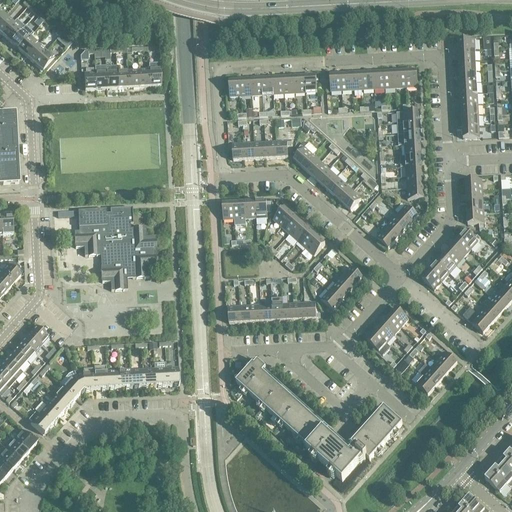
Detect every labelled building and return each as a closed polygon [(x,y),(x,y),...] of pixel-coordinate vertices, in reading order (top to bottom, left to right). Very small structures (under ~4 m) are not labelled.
[(31,13),(34,10),(25,2),(22,5),(31,13)] [(6,16),(0,22),(0,34),(2,36),(14,23),(6,16)] [(10,44),(22,31),(25,27),(17,20),(14,23),(2,36),(10,44)] [(22,31),(10,44),(18,51),(30,38),(22,31)] [(30,38),(18,51),(26,58),(38,45),(30,38)] [(458,42),(458,53),(475,52),(474,41),(458,42)] [(38,45),(26,58),(34,65),(46,52),(38,45)] [(46,52),(34,65),(43,73),(54,60),(46,52)] [(88,62),(88,56),(88,52),(85,52),(80,57),(80,62),(88,62)] [(475,52),(458,53),(459,64),(475,63),(475,52)] [(475,63),(459,64),(459,75),(476,74),(475,63)] [(85,92),(96,91),(95,74),(93,74),(93,70),(85,70),(86,74),(84,75),(85,92)] [(160,70),(149,71),(150,88),(161,88),(160,70)] [(149,71),(138,72),(139,89),(150,88),(149,71)] [(127,72),(116,73),(117,90),(128,90),(127,72)] [(138,72),(127,72),(128,90),(139,89),(138,72)] [(417,72),(406,73),(406,90),(418,89),(417,72)] [(106,73),(95,74),(96,91),(107,91),(106,73)] [(116,73),(106,73),(107,91),(117,90),(116,73)] [(406,73),(395,74),(396,90),(406,90),(406,73)] [(384,74),(373,75),(374,91),(385,91),(384,74)] [(395,74),(384,74),(385,91),(396,90),(395,74)] [(476,74),(459,75),(460,86),(477,85),(476,74)] [(362,75),(351,76),(352,93),(363,92),(362,75)] [(373,75),(362,75),(363,92),(374,91),(373,75)] [(351,76),(341,77),(341,93),(352,93),(351,76)] [(330,94),(341,93),(341,77),(329,77),(330,94)] [(305,78),(294,79),(295,96),(306,95),(305,78)] [(316,78),(305,78),(306,95),(317,94),(316,78)] [(294,79),(283,80),(284,96),(295,96),(294,79)] [(272,80),(261,81),(262,97),(273,97),(272,80)] [(283,80),(272,80),(273,97),(284,96),(283,80)] [(251,81),(240,82),(241,98),(251,98),(251,81)] [(261,81),(251,81),(251,98),(262,97),(261,81)] [(229,99),(241,98),(240,82),(228,82),(229,99)] [(477,85),(460,86),(461,96),(477,95),(477,85)] [(477,95),(461,96),(461,107),(478,106),(477,95)] [(478,106),(461,107),(462,118),(478,117),(478,106)] [(0,185),(19,184),(16,133),(17,133),(16,113),(0,113),(0,185)] [(419,113),(402,114),(403,125),(420,125),(419,113)] [(478,117),(462,118),(462,129),(479,128),(478,117)] [(316,132),(312,129),(305,122),(303,130),(307,134),(310,131),(314,135),(316,132)] [(420,125),(403,125),(403,136),(420,135),(420,125)] [(479,128),(462,129),(463,140),(480,139),(479,128)] [(420,135),(403,136),(404,147),(421,146),(420,135)] [(276,143),(265,144),(266,160),(277,160),(276,143)] [(287,143),(276,143),(277,160),(288,159),(287,148),(292,148),(291,143),(287,143)] [(254,144),(243,145),(244,162),(255,161),(254,144)] [(265,144),(254,144),(255,161),(266,160),(265,144)] [(233,162),(244,162),(243,145),(232,146),(233,162)] [(421,146),(404,147),(405,158),(421,157),(421,146)] [(293,161),(302,169),(313,156),(304,149),(301,147),(298,150),(301,153),(293,161)] [(313,156),(302,169),(310,176),(321,163),(313,156)] [(341,160),(345,163),(348,166),(351,163),(344,157),(341,160)] [(421,157),(405,158),(405,169),(422,168),(421,157)] [(321,163),(310,176),(318,183),(329,171),(321,163)] [(422,168),(405,169),(406,180),(422,179),(422,168)] [(329,171),(318,183),(326,190),(337,178),(329,171)] [(337,178),(326,190),(334,198),(345,185),(337,178)] [(422,179),(406,180),(406,190),(423,190),(422,179)] [(465,181),(466,193),(482,192),(482,181),(465,181)] [(345,185),(334,198),(342,205),(353,192),(345,185)] [(423,190),(406,190),(407,202),(418,201),(419,205),(423,205),(423,201),(424,201),(423,190)] [(353,192),(342,205),(350,212),(362,200),(353,192)] [(482,192),(466,193),(466,204),(483,203),(482,192)] [(255,203),(244,204),(245,220),(256,220),(255,203)] [(266,203),(255,203),(256,220),(267,219),(267,208),(271,208),(271,203),(266,204),(266,203)] [(483,203),(466,204),(467,215),(483,214),(483,203)] [(223,222),(234,221),(233,204),(222,205),(223,222)] [(244,204),(233,204),(234,221),(245,220),(244,204)] [(273,221),(281,229),(292,216),(284,209),(283,209),(280,207),(277,210),(280,213),(273,221)] [(405,207),(398,215),(410,227),(417,218),(420,214),(416,212),(414,215),(405,207)] [(130,217),(129,217),(106,219),(106,211),(78,212),(79,233),(74,233),(75,249),(84,249),(84,258),(100,257),(101,284),(110,284),(111,292),(127,292),(127,280),(149,279),(148,270),(157,270),(155,238),(146,238),(146,229),(130,230),(130,217)] [(483,214),(467,215),(467,226),(479,225),(479,229),(483,229),(483,225),(484,225),(483,214)] [(398,215),(390,224),(403,235),(410,227),(398,215)] [(300,224),(292,216),(281,229),(289,236),(300,224)] [(12,219),(1,219),(2,237),(13,236),(12,219)] [(308,231),(300,224),(289,236),(297,243),(308,231)] [(390,224),(383,232),(395,243),(403,235),(390,224)] [(317,238),(308,231),(297,243),(305,250),(317,238)] [(395,243),(383,232),(375,240),(388,251),(395,243)] [(466,232),(458,240),(471,251),(478,243),(478,242),(480,239),(477,236),(474,239),(466,232)] [(325,246),(317,238),(305,250),(314,258),(325,246)] [(471,251),(458,240),(451,248),(463,259),(471,251)] [(463,259),(451,248),(444,256),(456,267),(463,259)] [(456,267),(444,256),(437,264),(449,276),(456,267)] [(501,259),(496,265),(499,268),(502,265),(505,268),(508,264),(501,259)] [(449,276),(437,264),(429,273),(442,284),(449,276)] [(7,266),(0,273),(0,274),(13,286),(20,277),(7,266)] [(350,268),(343,276),(355,288),(362,279),(350,268)] [(442,284),(429,273),(422,281),(434,292),(442,284)] [(484,273),(479,279),(482,282),(488,276),(484,273)] [(13,286),(0,274),(0,288),(6,294),(13,286)] [(343,276),(335,285),(348,296),(355,288),(343,276)] [(335,285),(328,293),(340,304),(348,296),(335,285)] [(511,303),(511,291),(505,286),(498,293),(511,305),(511,303)] [(470,289),(464,295),(467,298),(473,292),(470,289)] [(333,312),(340,304),(328,293),(320,301),(329,309),(326,312),(329,315),(332,312),(333,312)] [(511,305),(498,293),(491,301),(504,312),(511,305)] [(504,312),(491,301),(484,309),(497,320),(504,312)] [(304,304),(293,305),(294,322),(305,321),(304,304)] [(315,304),(304,304),(305,321),(316,320),(320,319),(320,315),(316,315),(315,304)] [(293,305),(282,306),(283,322),(294,322),(293,305)] [(272,306),(261,307),(262,323),(272,323),(272,306)] [(282,306),(272,306),(272,323),(283,322),(282,306)] [(250,307),(239,308),(240,324),(251,324),(250,307)] [(261,307),(250,307),(251,324),(262,323),(261,307)] [(229,325),(240,324),(239,308),(228,308),(229,325)] [(497,320),(484,309),(478,317),(490,328),(497,320)] [(396,310),(389,318),(401,329),(408,321),(396,310)] [(490,328),(478,317),(470,325),(483,336),(490,328)] [(401,329),(389,318),(381,326),(394,337),(401,329)] [(394,337),(381,326),(374,334),(386,345),(394,337)] [(49,339),(36,327),(28,335),(41,347),(49,339)] [(386,345),(374,334),(367,342),(379,353),(386,345)] [(41,347),(28,335),(21,343),(34,355),(41,347)] [(34,355),(21,343),(14,351),(27,363),(34,355)] [(27,363),(14,351),(7,360),(20,371),(27,363)] [(445,353),(437,361),(450,373),(457,364),(445,353)] [(20,371),(7,360),(0,366),(0,368),(16,382),(23,374),(20,371)] [(437,361),(430,370),(442,381),(450,373),(437,361)] [(255,363),(254,363),(253,365),(249,362),(246,365),(250,368),(236,384),(242,389),(239,392),(246,398),(249,395),(260,405),(257,408),(264,414),(266,411),(278,421),(275,424),(281,430),(284,427),(296,438),(293,441),(299,446),(302,443),(307,448),(306,450),(312,456),(309,459),(315,465),(318,462),(329,472),(327,475),(333,481),(336,478),(342,483),(358,465),(361,465),(366,459),(369,462),(402,425),(384,409),(351,445),(358,452),(352,459),(323,433),(325,430),(261,373),(265,369),(257,363),(255,363)] [(16,382),(0,368),(0,382),(8,390),(16,382)] [(178,369),(166,370),(167,388),(179,387),(178,369)] [(80,375),(76,377),(84,392),(95,392),(94,374),(92,374),(92,370),(83,370),(83,374),(80,375)] [(166,370),(154,371),(155,389),(167,388),(166,370)] [(430,370),(423,378),(435,389),(442,381),(430,370)] [(142,371),(130,372),(131,390),(143,389),(142,371)] [(154,371),(142,371),(143,389),(155,389),(154,371)] [(118,372),(106,373),(107,391),(119,390),(118,372)] [(130,372),(118,372),(119,390),(131,390),(130,372)] [(106,373),(94,374),(95,392),(107,391),(106,373)] [(71,379),(62,389),(76,401),(84,392),(76,377),(71,379)] [(427,397),(435,389),(423,378),(415,386),(427,397)] [(8,390),(0,382),(0,397),(1,398),(8,390)] [(76,401),(62,389),(54,398),(68,410),(76,401)] [(68,410),(54,398),(46,407),(60,419),(68,410)] [(60,419),(46,407),(41,403),(34,411),(39,415),(38,416),(52,428),(60,419)] [(31,424),(30,425),(44,437),(52,428),(38,416),(38,417),(34,414),(28,421),(31,424)] [(37,445),(22,431),(14,441),(28,454),(37,445)] [(14,441),(5,450),(20,463),(28,454),(14,441)] [(5,450),(0,455),(0,460),(12,472),(20,463),(5,450)] [(511,461),(506,456),(499,465),(511,475),(511,461)] [(0,460),(0,476),(4,481),(12,472),(0,460)] [(511,475),(499,465),(492,473),(507,486),(510,489),(511,488),(511,475)] [(507,486),(492,473),(484,481),(500,495),(507,486)] [(469,498),(462,506),(467,511),(484,511),(469,498)]
